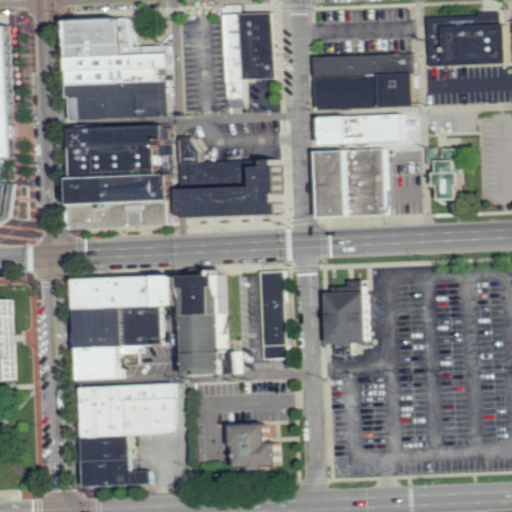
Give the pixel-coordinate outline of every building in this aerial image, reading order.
[(433,65),(431,16),(446,16),(446,26),(481,25),(480,9),(509,8),(511,62),(433,65)] [(246,78),(244,13),(276,12),(278,77),(246,78)] [(173,114),(170,45),(134,47),(133,16),(69,19),(73,119),(173,114)] [(0,24),(17,24),(26,156),(10,157),(10,178),(21,180),(18,212),(10,222),(4,217),(0,220),(0,24)] [(319,107),(317,57),(416,53),(418,104),(319,107)] [(326,118),(410,114),(411,142),(368,144),(368,148),(388,147),(391,214),(324,218),(321,153),(328,152),(326,118)] [(77,228),(74,129),(174,126),(177,225),(77,228)] [(185,139),(194,138),(205,150),(205,159),(258,158),(259,167),(267,167),(267,159),(284,159),(285,214),(187,217),(185,139)] [(461,199),(460,185),(465,185),(464,170),(459,171),(458,147),(429,147),(430,163),(438,163),(439,185),(444,185),(444,200),(461,199)] [(268,358),(264,270),(288,269),(292,357),(268,358)] [(183,372),(179,271),(81,275),(85,376),(183,372)] [(193,374),(188,273),(226,271),(229,349),(242,348),(243,372),(193,374)] [(333,341),(331,291),(369,289),(371,340),(333,341)] [(0,298),(10,298),(13,379),(0,379),(0,298)] [(154,480),(154,469),(134,469),(133,433),(186,430),(184,383),(87,387),(92,483),(154,480)] [(238,465),(236,423),(269,421),(270,439),(280,439),(281,463),(238,465)]
